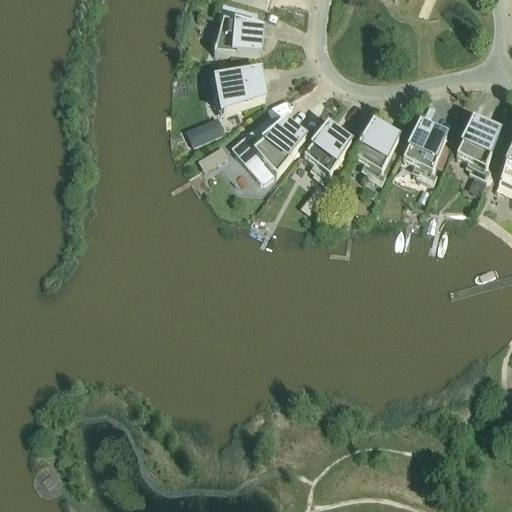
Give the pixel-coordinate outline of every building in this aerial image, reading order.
[(226,0),(226,2),(266,14),(269,0),(226,0)] [(215,56),(213,56),(213,61),(259,65),(262,38),(253,36),(257,21),(223,12),(218,27),(222,29),(215,56)] [(264,108),(259,79),(216,87),(219,104),(221,104),(226,120),(222,121),(222,122),(264,108)] [(217,125),(196,135),(203,149),(223,140),(217,125)] [(276,137),(266,125),(231,156),(245,173),(246,173),(260,190),(265,190),(273,182),(275,184),(304,148),(284,131),(276,137)] [(485,188),(490,179),(485,177),(498,141),(472,128),(455,163),(472,171),(468,180),(485,188)] [(381,182),(397,147),(372,132),(352,165),(368,174),(364,183),(380,193),(385,184),(381,182)] [(419,133),(402,167),(419,175),(415,184),(432,193),(437,184),(432,181),(445,145),(419,133)] [(318,175),(312,184),(327,196),(333,187),(329,184),(350,152),(327,134),(303,164),(318,175)] [(221,155),(212,161),(217,170),(227,164),(221,155)] [(511,159),(496,193),(497,194),(499,189),(511,195),(511,198),(511,200),(511,159)] [(474,186),(471,192),(473,199),(479,201),(484,191),(474,186)]
